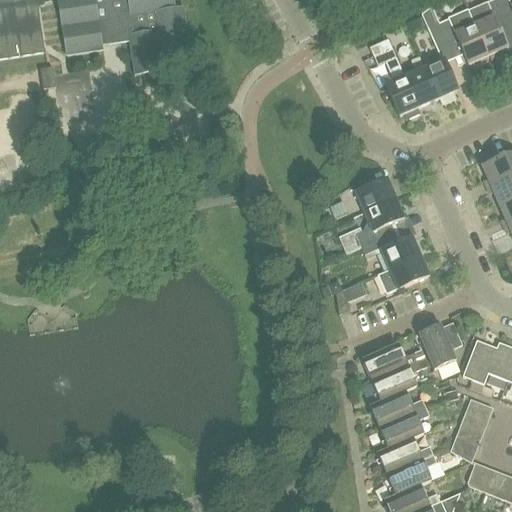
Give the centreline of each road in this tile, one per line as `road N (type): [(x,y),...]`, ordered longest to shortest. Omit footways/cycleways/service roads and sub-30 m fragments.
road 1 (residential): [(415,159),(358,131),(286,0)]
road 2 (residential): [(511,311),(485,293),(429,172),(415,159)]
